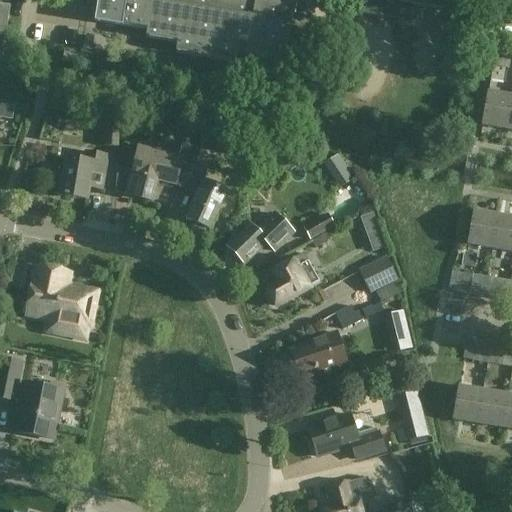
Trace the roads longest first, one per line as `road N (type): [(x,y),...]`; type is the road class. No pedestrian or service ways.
road 1 (residential): [(255,511),(248,377),(203,279),(172,256),(132,244),(0,221)]
road 2 (residential): [(0,470),(113,511)]
